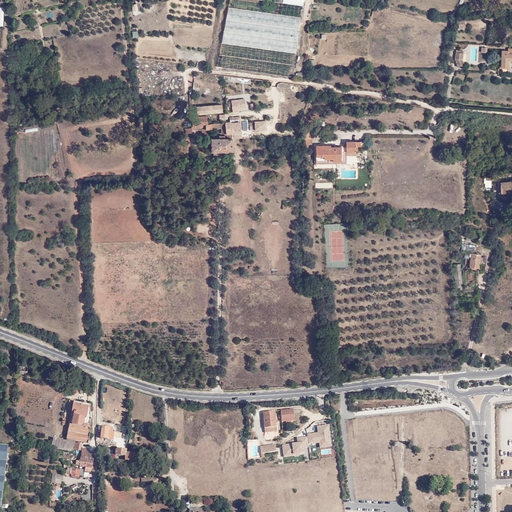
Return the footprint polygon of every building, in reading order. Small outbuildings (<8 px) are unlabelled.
[(303,0),(229,0),(217,66),(292,77),(303,0)] [(131,5),(133,15),(142,13),(140,4),(131,5)] [(464,64),(463,59),(463,52),(456,52),(455,52),(454,58),(457,67),(464,64)] [(246,107),(245,99),(231,101),(233,112),(239,111),(238,108),(246,107)] [(222,112),(222,105),(202,106),(203,113),(222,112)] [(203,125),(202,116),(193,117),(193,125),(203,125)] [(242,134),(240,117),(231,118),(232,122),(225,122),(226,134),(231,133),(231,134),(242,134)] [(226,134),(225,122),(212,124),(212,129),(221,129),(221,134),(225,134),(226,134)] [(233,151),(232,138),(231,138),(231,133),(226,134),(225,134),(225,136),(219,136),(219,138),(211,138),(211,151),(213,151),(231,151),(233,151)] [(355,152),(355,146),(360,146),(360,141),(346,141),(346,146),(330,147),(330,145),(316,145),(316,161),(343,161),(343,151),(346,151),(346,152),(355,152)] [(346,163),(346,151),(343,151),(343,161),(316,161),(316,164),(346,163)] [(501,193),(511,191),(511,181),(500,183),(501,193)] [(511,200),(511,191),(501,193),(502,201),(511,200)] [(483,256),(473,254),(471,268),(480,269),(483,256)] [(461,261),(454,262),(457,288),(464,287),(461,261)] [(27,372),(28,367),(19,365),(18,373),(24,374),(24,372),(27,372)] [(90,435),(90,406),(74,403),(67,439),(88,443),(90,435)] [(294,420),(293,409),(281,410),(282,422),(286,421),(291,421),(294,420)] [(277,431),(275,411),(263,412),(265,432),(277,431)] [(316,433),(307,434),(308,444),(319,443),(319,444),(331,443),(328,425),(317,426),(318,435),(316,436),(316,433)] [(115,428),(102,427),(101,438),(113,440),(115,428)] [(65,451),(67,441),(55,438),(53,448),(65,451)] [(304,453),(302,438),(297,438),(298,443),(282,446),(283,451),(286,451),(287,457),(294,456),(294,453),(299,452),(300,453),(304,453)] [(82,444),(67,441),(65,451),(77,453),(76,455),(80,455),(82,444)] [(0,507),(1,507),(8,446),(0,444),(0,507)] [(276,451),(275,444),(260,446),(262,457),(264,456),(264,453),(276,451)] [(126,453),(127,450),(120,449),(120,450),(109,448),(108,456),(112,456),(112,455),(126,456),(125,460),(138,461),(139,454),(126,453)] [(93,458),(93,453),(88,452),(88,450),(82,449),(80,462),(80,465),(79,466),(86,467),(87,457),(93,458)] [(93,468),(94,458),(93,458),(87,457),(86,467),(93,468)] [(80,469),(67,468),(67,470),(66,470),(65,473),(72,474),(71,476),(75,477),(75,478),(79,478),(80,469)] [(92,470),(85,469),(84,477),(88,478),(89,472),(92,473),(92,470)] [(53,474),(52,482),(54,483),(54,484),(57,484),(57,486),(59,486),(59,484),(61,484),(62,480),(63,480),(64,475),(53,474)]
